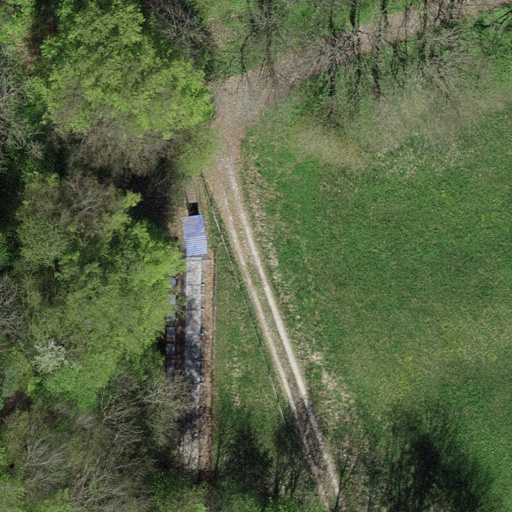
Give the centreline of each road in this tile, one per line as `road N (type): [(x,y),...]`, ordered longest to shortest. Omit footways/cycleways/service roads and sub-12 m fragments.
road 1 (track): [(334,511),(227,181),(216,116),(350,40),(477,0)]
road 2 (track): [(216,116),(102,0)]
